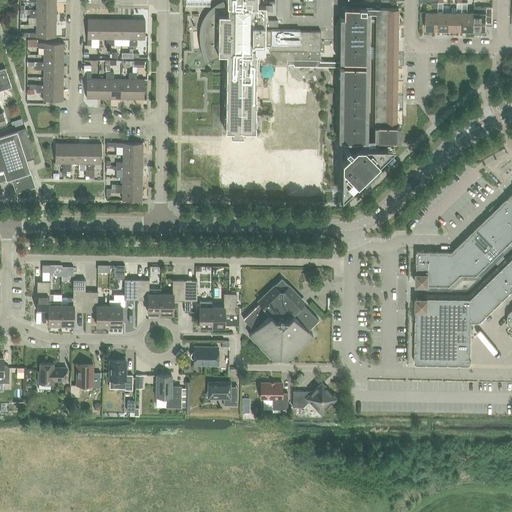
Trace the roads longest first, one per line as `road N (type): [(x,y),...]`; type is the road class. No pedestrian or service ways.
road 1 (tertiary): [(160,224),(356,225),(456,141)]
road 2 (residential): [(161,121),(73,127),(74,0)]
road 3 (residential): [(349,370),(235,367),(235,336),(177,336)]
road 4 (tertiary): [(6,222),(160,224)]
road 5 (residential): [(139,340),(52,339),(5,327)]
road 6 (residential): [(161,121),(163,0)]
